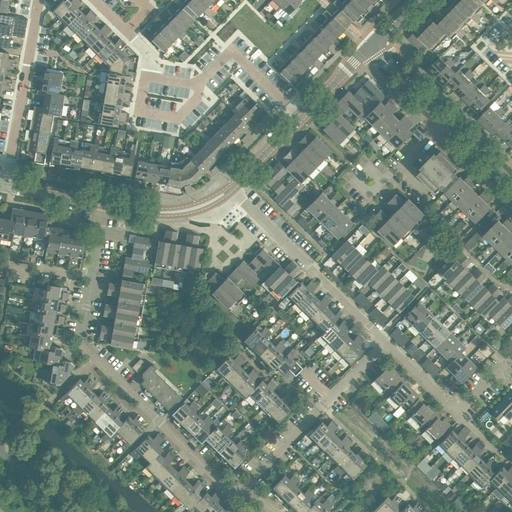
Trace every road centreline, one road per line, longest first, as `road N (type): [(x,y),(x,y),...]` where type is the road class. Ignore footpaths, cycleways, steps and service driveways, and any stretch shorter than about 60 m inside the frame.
road 1 (residential): [(245,485),(220,481),(90,354)]
road 2 (residential): [(245,485),(386,339)]
road 3 (residential): [(9,163),(39,0)]
road 4 (residential): [(201,81),(231,51),(301,121)]
road 5 (tertiary): [(231,189),(178,212),(105,203)]
road 6 (residential): [(146,76),(139,111),(177,118),(201,81)]
